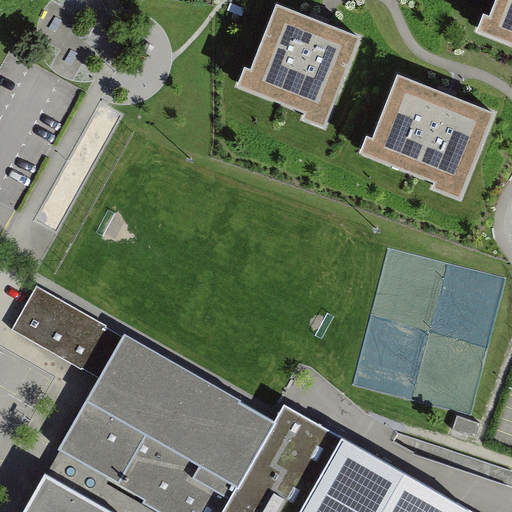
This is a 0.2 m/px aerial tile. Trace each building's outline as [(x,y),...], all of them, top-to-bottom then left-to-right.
[(511,0),(499,0),(492,20),(485,17),(479,33),(511,46),(511,0)] [(360,43),(276,10),(251,74),(243,71),(236,89),(302,115),(299,122),(325,132),(360,43)] [(494,119),(399,81),(374,144),(367,141),(361,157),(438,188),(435,196),(460,206),(494,119)] [(321,450),(37,288),(12,332),(93,378),(51,452),(156,511),(466,511),(330,434),(321,450)] [(22,511),(111,511),(44,474),(22,511)]
